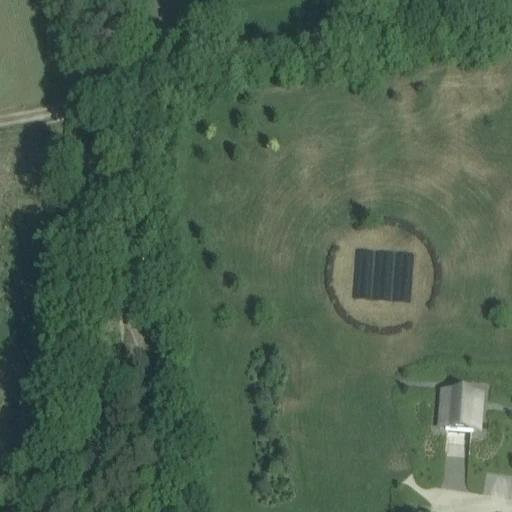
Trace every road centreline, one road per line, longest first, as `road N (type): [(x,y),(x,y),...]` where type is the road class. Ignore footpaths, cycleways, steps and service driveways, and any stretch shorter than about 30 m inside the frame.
road 1 (unclassified): [(116,304),(138,105),(144,82),(160,67),(190,55),(511,14)]
road 2 (track): [(160,511),(142,358),(116,304)]
road 3 (track): [(39,0),(73,97),(144,82)]
